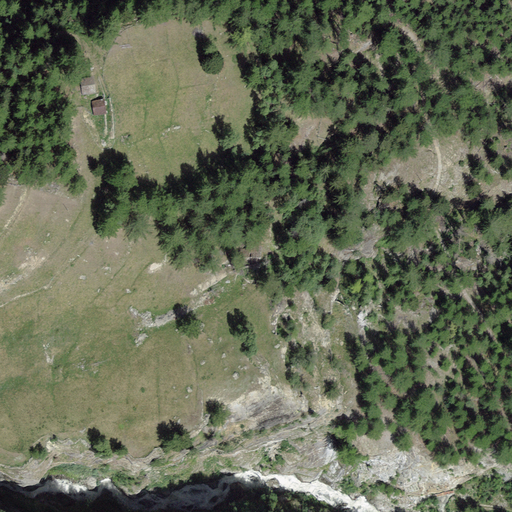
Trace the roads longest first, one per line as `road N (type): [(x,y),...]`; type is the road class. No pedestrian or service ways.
road 1 (track): [(511,393),(467,321),(440,236),(433,190),(440,169),(418,54),(378,0)]
road 2 (track): [(66,51),(30,101),(20,155),(0,152)]
